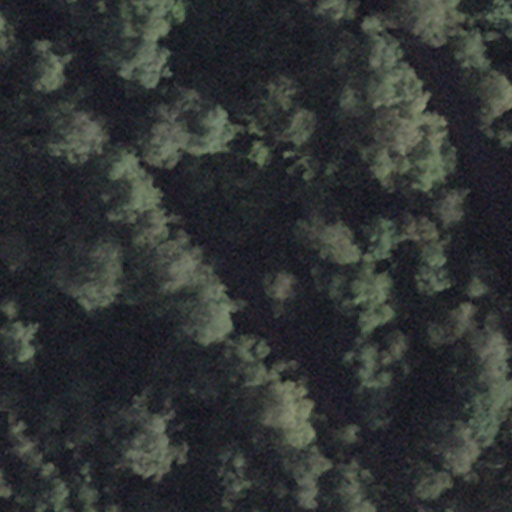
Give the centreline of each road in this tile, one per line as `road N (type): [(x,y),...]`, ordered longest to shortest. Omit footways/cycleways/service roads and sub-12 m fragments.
road 1 (unclassified): [(42,0),(127,146),(277,317),(427,511)]
road 2 (unclassified): [(511,251),(464,114),(410,0)]
